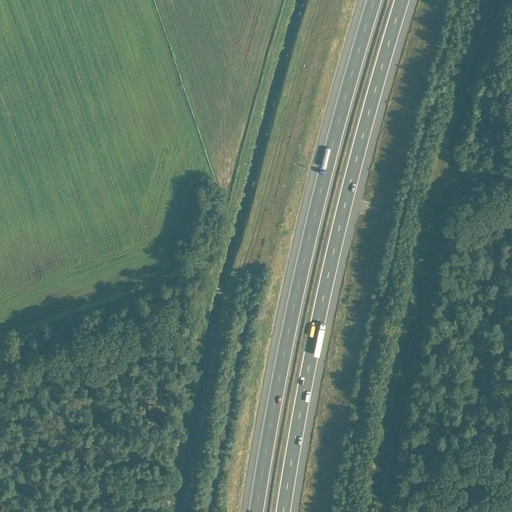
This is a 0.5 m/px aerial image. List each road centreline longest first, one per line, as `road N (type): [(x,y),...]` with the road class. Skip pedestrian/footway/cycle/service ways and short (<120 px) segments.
road 1 (motorway): [(283,511),(341,216),(402,0)]
road 2 (motorway): [(373,0),(302,252),(255,511)]
road 3 (track): [(173,511),(203,288),(0,340)]
